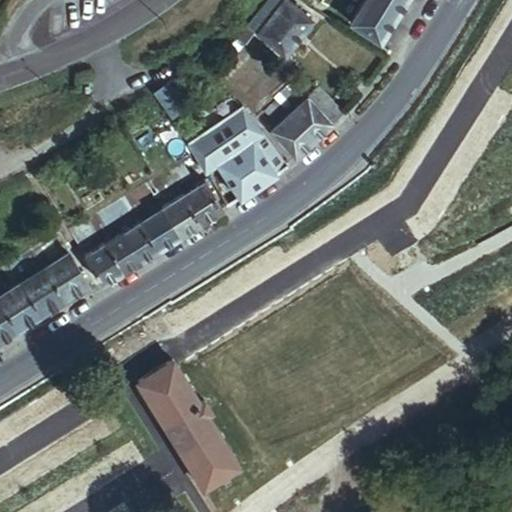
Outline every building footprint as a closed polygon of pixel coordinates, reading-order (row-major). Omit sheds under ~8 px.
[(311,15),(289,0),(265,0),(249,22),(255,27),(285,49),(311,15)] [(322,0),(336,8),(340,0),(322,0)] [(395,13),(403,0),(362,0),(351,18),(380,37),(395,13)] [(389,35),(398,21),(395,13),(380,37),(383,38),(389,35)] [(243,38),(255,27),(249,22),(247,21),(237,30),(243,38)] [(227,52),(237,45),(232,39),(222,47),(227,52)] [(272,116),(313,78),(295,69),(271,92),(273,95),(261,105),(272,116)] [(327,125),(341,108),(318,81),(269,127),(293,155),(327,125)] [(167,83),(154,94),(170,113),(183,102),(167,83)] [(285,163),(239,104),(186,141),(188,145),(201,164),(203,167),(215,160),(239,194),(285,163)] [(201,164),(188,145),(182,150),(195,167),(201,164)] [(188,171),(176,153),(166,159),(178,178),(188,171)] [(178,178),(166,159),(152,168),(163,186),(178,178)] [(239,194),(215,160),(203,167),(226,202),(239,194)] [(163,186),(152,168),(146,172),(157,190),(163,186)] [(157,190),(146,172),(126,184),(138,203),(157,190)] [(222,204),(204,177),(185,188),(202,216),(222,204)] [(138,203),(126,184),(118,189),(130,208),(138,203)] [(202,216),(185,188),(164,201),(181,230),(202,216)] [(130,208),(118,189),(106,197),(117,216),(130,208)] [(117,216),(106,197),(95,204),(107,223),(117,216)] [(181,230),(164,201),(144,214),(161,242),(181,230)] [(107,223),(95,204),(87,209),(99,228),(107,223)] [(99,228),(87,209),(83,211),(96,230),(99,228)] [(96,230),(83,211),(77,215),(89,234),(96,230)] [(161,242),(144,214),(123,226),(141,255),(161,242)] [(89,234),(77,215),(66,222),(78,241),(89,234)] [(90,278),(58,226),(32,242),(65,294),(90,278)] [(141,255),(123,226),(104,238),(122,267),(141,255)] [(122,267),(104,238),(84,251),(101,280),(122,267)] [(65,294),(32,242),(22,248),(35,268),(27,273),(21,277),(41,308),(65,294)] [(35,268),(22,248),(14,253),(27,273),(35,268)] [(27,273),(14,253),(9,256),(21,277),(27,273)] [(21,277),(9,256),(3,260),(15,280),(21,277)] [(41,308),(21,277),(15,280),(7,285),(0,273),(0,298),(16,324),(41,308)] [(0,333),(16,324),(0,298),(0,333)] [(202,499),(245,475),(181,359),(138,383),(202,499)]
